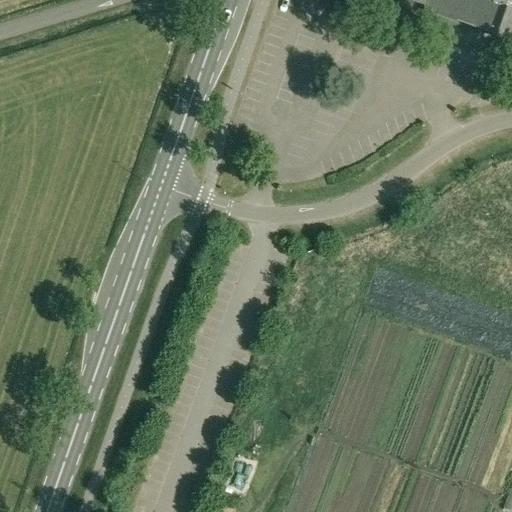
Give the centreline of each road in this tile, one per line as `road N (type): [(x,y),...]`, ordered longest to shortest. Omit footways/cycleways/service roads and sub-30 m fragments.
road 1 (unclassified): [(511,121),(450,147),(386,191),(300,218),(256,215),(167,190)]
road 2 (secondary): [(52,511),(167,190)]
road 3 (secondary): [(167,190),(231,0)]
